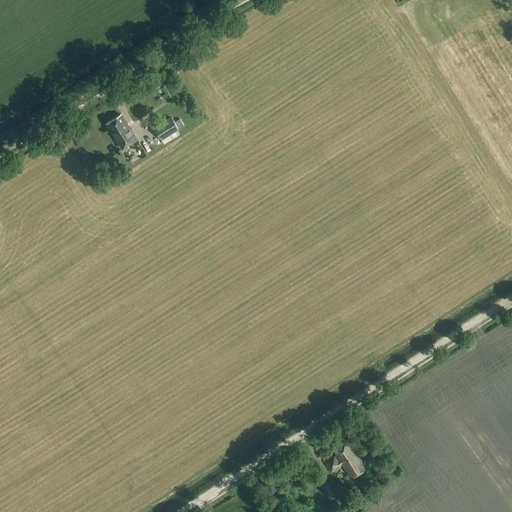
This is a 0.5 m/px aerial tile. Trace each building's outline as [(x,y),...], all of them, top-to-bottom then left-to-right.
[(121,114),(107,123),(123,148),(137,139),(121,114)] [(172,118),(155,129),(162,139),(179,128),(172,118)] [(359,436),(368,430),(360,418),(352,424),(359,436)] [(334,456),(325,462),(331,471),(343,463),(351,476),(364,468),(353,451),(348,443),(336,451),(340,458),(341,459),(338,461),(334,456)] [(327,483),(321,487),(330,499),(335,495),(327,483)]
